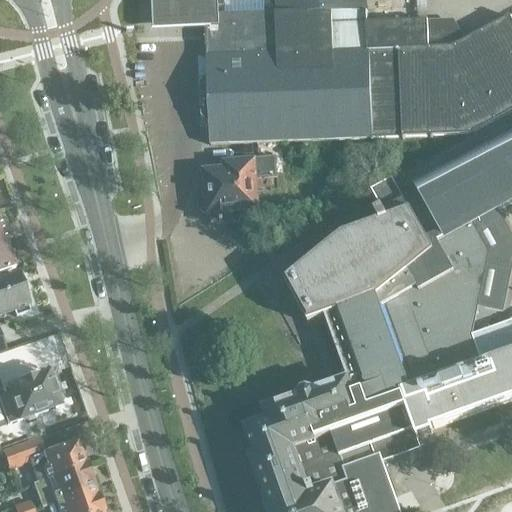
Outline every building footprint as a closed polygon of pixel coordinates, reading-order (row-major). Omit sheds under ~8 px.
[(220,31),(217,0),(147,0),(148,35),(175,33),(220,31)] [(511,22),(510,18),(454,49),(429,50),(428,23),(367,25),(366,0),(275,0),(276,15),(205,17),(208,78),(201,86),(202,120),(210,127),(211,147),(469,137),(511,114),(511,22)] [(371,193),(383,213),(376,218),(379,223),(342,237),(283,280),(307,325),(324,319),(347,383),(314,395),(312,395),(300,399),(298,400),(265,413),(269,424),(246,432),(256,459),(251,461),(269,511),(399,511),(380,457),(376,459),(372,447),(414,432),(417,440),(433,434),(432,431),(511,401),(511,321),(470,336),(485,266),(511,271),(511,235),(498,211),(511,203),(511,131),(413,183),(419,194),(404,203),(393,181),(371,193)] [(259,222),(256,193),(255,182),(274,180),(272,158),(252,160),(252,161),(239,162),(240,165),(220,167),(220,173),(205,174),(207,199),(203,199),(199,204),(199,212),(205,216),(214,216),(215,225),(259,222)] [(0,275),(15,270),(15,269),(19,263),(16,256),(9,255),(6,245),(0,246),(0,275)] [(28,305),(27,302),(31,298),(28,291),(23,291),(18,277),(0,283),(0,315),(13,311),(16,320),(30,315),(27,306),(28,305)] [(58,406),(61,401),(59,394),(54,394),(48,377),(38,380),(38,379),(18,386),(19,387),(0,393),(0,402),(9,427),(23,422),(28,425),(35,422),(36,417),(60,409),(58,406)] [(38,486),(85,469),(82,460),(84,455),(82,447),(77,446),(76,445),(45,456),(39,439),(2,453),(9,473),(31,465),(37,484),(38,486)] [(51,507),(95,490),(87,468),(85,469),(38,486),(37,484),(33,486),(42,510),(51,507)] [(103,511),(95,490),(51,507),(52,511),(103,511)]
